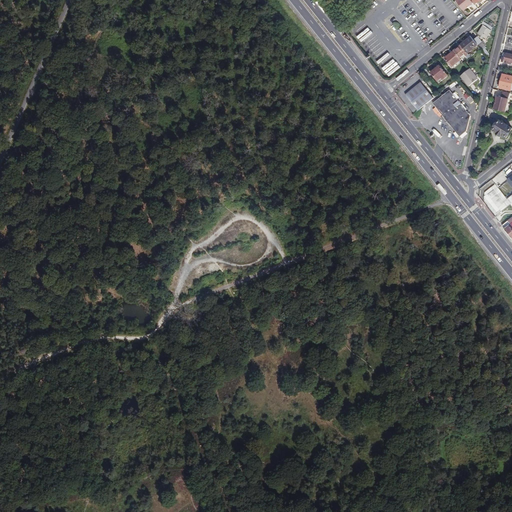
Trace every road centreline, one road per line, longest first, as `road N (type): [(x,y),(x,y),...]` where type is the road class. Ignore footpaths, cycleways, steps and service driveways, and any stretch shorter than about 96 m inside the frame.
road 1 (primary): [(294,0),(511,273)]
road 2 (track): [(0,378),(101,337),(140,340),(169,310),(230,288)]
road 3 (track): [(230,288),(451,198)]
road 4 (residential): [(509,0),(464,177)]
road 5 (unclassified): [(67,0),(0,156)]
road 6 (residential): [(381,92),(497,0)]
road 7 (track): [(286,265),(274,236),(253,216),(232,216),(195,246)]
